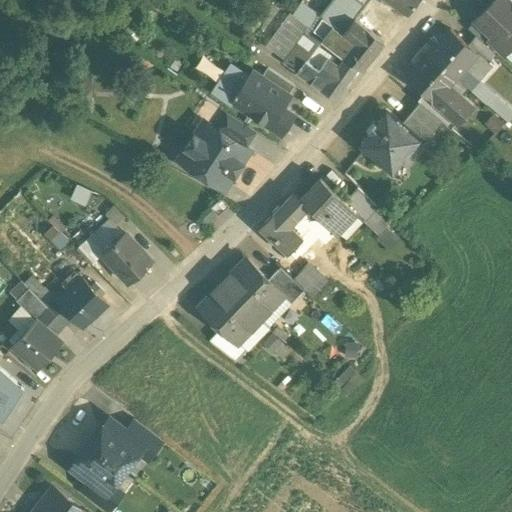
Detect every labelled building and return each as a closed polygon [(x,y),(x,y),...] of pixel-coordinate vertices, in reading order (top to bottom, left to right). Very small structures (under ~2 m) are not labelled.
[(297,0),(301,2),(320,16),(332,0),(331,0),(297,0)] [(357,15),(338,0),(332,0),(320,16),(322,18),(333,26),(342,33),(354,18),(357,15)] [(369,0),(338,0),(357,15),(369,0)] [(386,0),(408,15),(418,0),(386,0)] [(511,3),(508,0),(495,0),(475,20),(505,51),(511,43),(511,3)] [(320,16),(301,2),(293,14),(309,25),(314,29),(322,18),(320,16)] [(266,46),(286,59),(309,25),(293,14),(290,12),(266,46)] [(314,29),(326,38),(323,41),(328,45),(331,40),(326,36),(333,26),(322,18),(314,29)] [(354,18),(342,33),(354,43),(343,57),(357,67),(361,70),(384,42),(354,18)] [(338,67),(326,59),(319,70),(306,61),(323,41),(326,38),(314,29),(309,25),(286,59),(283,63),(335,98),(357,67),(343,57),(338,52),(335,56),(342,61),(338,67)] [(342,33),(333,26),(326,36),(331,40),(328,45),(333,48),(338,52),(343,57),(354,43),(342,33)] [(452,34),(441,46),(436,41),(426,52),(457,80),(478,57),(466,46),(452,34)] [(475,37),(466,46),(478,57),(457,80),(509,126),(511,122),(511,107),(482,81),(501,61),(475,37)] [(333,48),(326,59),(338,67),(342,61),(335,56),(338,52),(333,48)] [(457,80),(426,52),(416,63),(421,68),(410,80),(427,96),(435,103),(448,90),(457,80)] [(230,66),(215,89),(240,106),(243,102),(237,97),(249,79),(230,66)] [(294,85),(267,67),(261,77),(288,95),(294,85)] [(261,77),(254,72),(249,79),(237,97),(243,102),(257,111),(254,116),(281,134),(293,115),(281,107),(289,95),(288,95),(261,77)] [(83,113),(96,113),(97,74),(84,74),(83,113)] [(470,109),(448,90),(435,103),(459,123),(470,109)] [(459,123),(435,103),(427,96),(421,104),(446,126),(453,132),(460,124),(459,123)] [(446,126),(422,106),(404,127),(423,144),(427,147),(446,126)] [(257,132),(227,113),(216,129),(246,148),(257,132)] [(390,115),(361,147),(382,165),(388,158),(401,169),(423,144),(404,127),(390,115)] [(210,137),(198,129),(179,159),(202,174),(203,171),(226,186),(249,150),(246,148),(216,129),(216,128),(210,137)] [(322,180),(302,201),(310,209),(338,235),(358,214),(346,203),(322,180)] [(359,189),(346,203),(358,214),(367,222),(380,209),(359,189)] [(296,196),(262,229),(288,256),(303,242),(290,229),(298,221),(310,209),(302,201),(296,196)] [(211,208),(218,217),(229,207),(221,199),(211,208)] [(102,273),(112,264),(101,253),(123,232),(126,235),(137,224),(121,207),(78,247),(102,273)] [(310,209),(298,221),(327,247),(333,240),(340,247),(345,242),(338,235),(310,209)] [(64,250),(73,238),(53,223),(44,235),(64,250)] [(123,232),(101,253),(112,264),(129,283),(151,262),(126,235),(123,232)] [(270,281),(248,260),(225,284),(264,320),(284,298),(286,296),(270,281)] [(63,284),(48,269),(49,269),(48,268),(47,269),(43,264),(24,282),(44,304),(53,295),(58,300),(69,290),(63,284)] [(330,283),(310,264),(295,280),(316,298),(330,283)] [(306,293),(281,269),(270,281),(286,296),(284,298),(293,307),(306,293)] [(76,272),(63,284),(69,290),(58,300),(58,301),(72,316),(81,326),(106,302),(83,277),(82,278),(76,272)] [(12,286),(40,313),(46,306),(44,304),(24,282),(20,279),(12,286)] [(264,320),(225,284),(202,309),(224,330),(240,345),(242,344),(264,320)] [(72,316),(58,301),(58,300),(53,295),(44,304),(46,306),(63,324),(72,316)] [(63,324),(46,306),(40,313),(34,320),(53,336),(63,324)] [(34,320),(13,345),(40,368),(61,344),(53,336),(34,320)] [(224,330),(212,343),(238,363),(249,351),(242,344),(240,345),(224,330)] [(262,343),(283,361),(292,351),(271,333),(262,343)] [(0,368),(0,419),(2,421),(24,389),(0,368)] [(345,388),(352,395),(368,378),(361,371),(345,388)] [(323,412),(331,420),(347,402),(339,395),(323,412)] [(127,430),(110,417),(90,442),(125,469),(136,454),(143,445),(144,444),(127,430)] [(162,440),(135,419),(127,430),(144,444),(143,445),(152,453),(162,440)] [(125,469),(90,442),(71,468),(88,481),(105,494),(107,493),(115,482),(125,469)] [(143,445),(136,454),(146,461),(152,453),(143,445)] [(105,494),(88,481),(79,492),(105,511),(107,511),(116,500),(107,493),(105,494)] [(125,489),(115,482),(107,493),(116,500),(125,489)] [(84,511),(52,487),(36,507),(39,509),(36,511),(84,511)]
